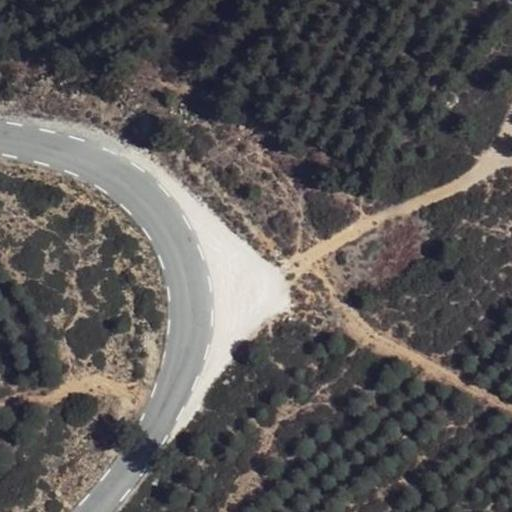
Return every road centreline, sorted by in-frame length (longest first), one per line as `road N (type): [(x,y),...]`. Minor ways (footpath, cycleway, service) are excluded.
road 1 (tertiary): [(0,138),(69,156),(130,189),(174,245),(186,286),(185,340),(170,402),(90,511)]
road 2 (track): [(511,115),(489,166),(280,271),(186,286)]
road 3 (track): [(301,257),(354,320),(511,408)]
road 4 (track): [(0,406),(81,385),(170,402)]
